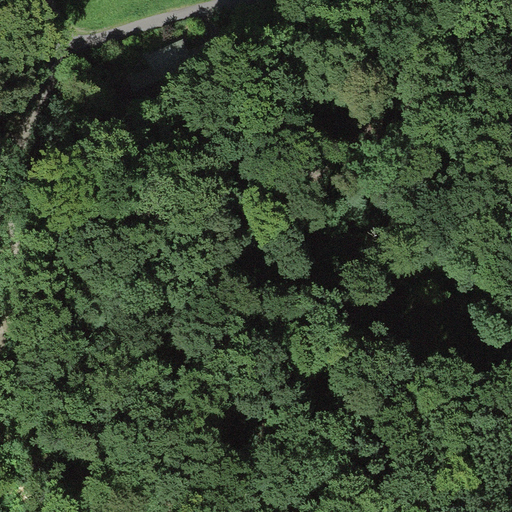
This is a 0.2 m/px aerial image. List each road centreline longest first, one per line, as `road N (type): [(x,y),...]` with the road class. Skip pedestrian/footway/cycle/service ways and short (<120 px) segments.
road 1 (track): [(77,44),(32,105),(11,169),(7,214),(15,255),(0,324)]
road 2 (track): [(77,44),(235,0)]
